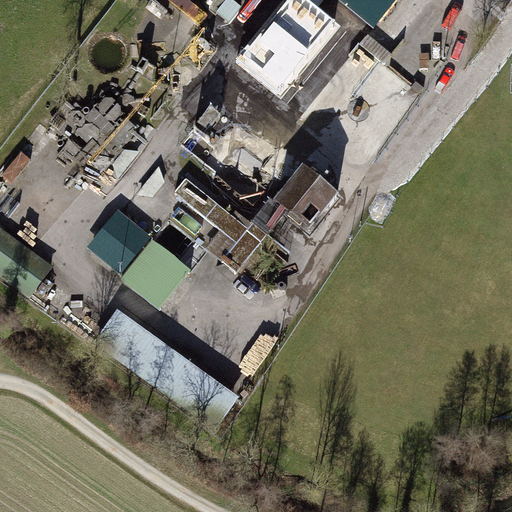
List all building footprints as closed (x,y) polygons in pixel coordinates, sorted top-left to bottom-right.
[(355,26),(322,0),(298,0),(267,37),(319,73),(355,26)] [(390,0),(334,0),(369,27),(390,0)] [(292,57),(267,37),(244,66),(276,91),(288,75),(281,71),(292,57)] [(387,56),(363,37),(357,45),(380,64),(387,56)] [(393,57),(387,65),(411,82),(417,74),(393,57)] [(217,120),(207,112),(190,134),(205,145),(211,137),(206,134),(217,120)] [(140,153),(125,151),(112,164),(118,181),(140,153)] [(165,184),(159,168),(136,195),(153,198),(165,184)] [(306,238),(336,202),(298,172),(269,208),(281,218),(306,238)] [(227,219),(181,181),(169,196),(216,234),(232,246),(217,265),(233,278),(281,218),(269,208),(265,205),(258,212),(243,199),(227,219)] [(118,279),(150,241),(116,213),(85,251),(118,279)] [(49,269),(0,233),(0,284),(25,303),(49,269)] [(232,246),(216,234),(202,253),(217,265),(232,246)] [(186,270),(150,241),(118,279),(157,311),(188,272),(186,270)] [(237,401),(114,314),(92,346),(214,432),(237,401)]
